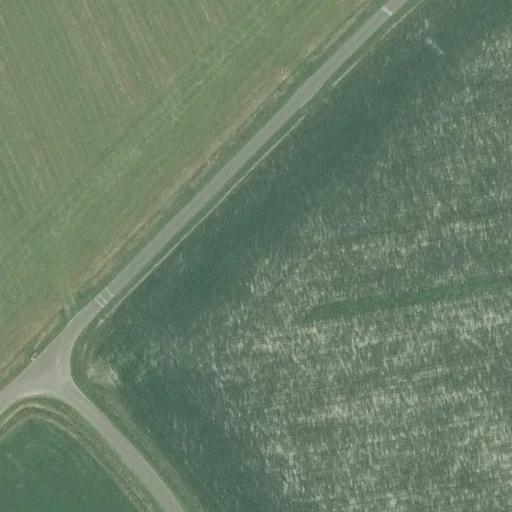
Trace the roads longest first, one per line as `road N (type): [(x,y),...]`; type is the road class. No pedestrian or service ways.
road 1 (unclassified): [(40,363),(399,0)]
road 2 (unclassified): [(170,511),(40,363)]
